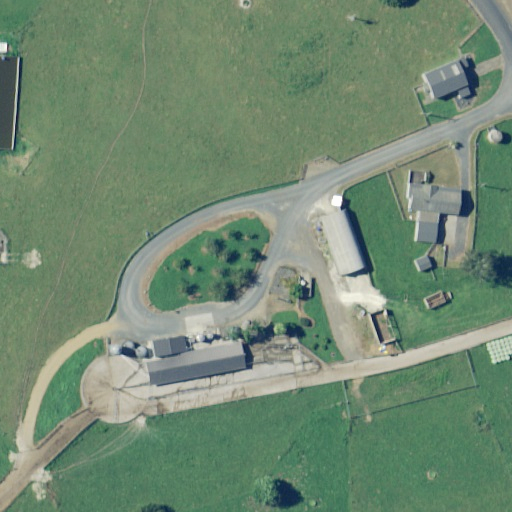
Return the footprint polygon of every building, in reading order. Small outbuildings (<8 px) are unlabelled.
[(466,67),(462,57),(421,75),(432,100),(451,91),(455,100),(468,94),(458,70),(466,67)] [(501,138),(493,129),(485,137),(493,146),(501,138)] [(425,177),(410,176),(407,211),(416,212),(414,242),(434,244),(436,214),(456,216),(457,194),(435,192),(436,187),(425,187),(425,177)] [(364,267),(343,210),(319,219),(340,276),(364,267)] [(429,269),(426,257),(414,260),(417,272),(429,269)] [(309,297),(310,277),(299,277),(299,297),(309,297)] [(443,303),(438,292),(423,300),(428,311),(443,303)] [(394,341),(383,310),(367,316),(377,346),(394,341)] [(185,354),(181,335),(150,341),(153,360),(145,362),(150,387),(244,369),(239,344),(185,354)]
